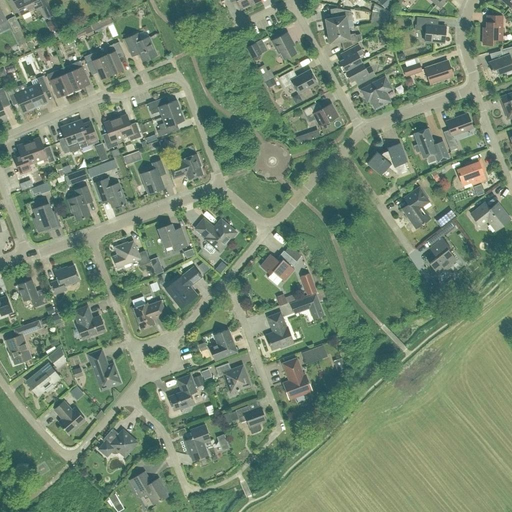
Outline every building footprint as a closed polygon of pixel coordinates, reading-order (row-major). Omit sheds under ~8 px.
[(18,0),(15,2),(22,16),(42,6),(48,18),(54,15),(46,0),(18,0)] [(251,4),(248,0),(230,0),(231,2),(235,0),(236,0),(241,9),(251,4)] [(379,0),(378,1),(384,8),(392,1),(390,0),(379,0)] [(374,3),(371,13),(388,16),(389,11),(374,3)] [(336,8),(337,17),(326,19),(328,31),(348,27),(346,21),(352,20),(351,11),(336,8)] [(388,20),(388,16),(371,13),(370,23),(388,20)] [(502,40),(502,16),(487,15),(487,22),(485,22),(485,28),(483,28),(483,44),(494,45),(494,40),(502,40)] [(23,32),(15,16),(8,19),(14,32),(15,32),(17,35),(23,32)] [(57,17),(50,20),(55,33),(62,31),(57,17)] [(445,38),(446,26),(429,25),(429,18),(417,17),(416,29),(423,30),(425,32),(424,41),(442,42),(443,40),(445,38)] [(92,25),(95,32),(101,29),(98,22),(92,25)] [(90,26),(79,31),(81,36),(86,34),(88,36),(94,33),(90,26)] [(348,27),(328,31),(330,43),(342,41),(343,50),(343,49),(356,42),(362,40),(360,34),(355,35),(355,33),(349,35),(348,27)] [(284,60),(296,53),(293,46),(294,45),(287,32),(271,41),(278,53),(280,52),(284,60)] [(137,49),(142,61),(157,55),(149,37),(141,40),(137,33),(124,39),(130,52),(137,49)] [(72,35),(66,38),(68,44),(75,41),(72,35)] [(104,56),(112,74),(123,69),(118,59),(125,56),(119,42),(108,46),(111,53),(104,56)] [(263,53),(256,42),(246,48),(252,59),(263,53)] [(345,71),(362,62),(359,56),(363,54),(358,44),(340,53),(343,59),(339,61),(345,71)] [(511,46),(500,50),(503,57),(488,62),(492,72),(497,75),(511,68),(511,46)] [(112,74),(104,56),(97,58),(95,52),(84,57),(87,63),(93,61),(101,79),(112,74)] [(398,61),(405,59),(403,53),(396,55),(398,61)] [(63,67),(73,91),(90,84),(87,75),(80,60),(63,67)] [(430,83),(453,76),(447,60),(425,68),(430,83)] [(362,62),(345,71),(351,82),(355,80),(357,85),(375,76),(370,66),(365,68),(362,62)] [(406,76),(421,71),(419,63),(404,68),(406,76)] [(73,91),(63,67),(47,74),(53,89),(57,98),(62,95),(73,91)] [(265,74),(261,67),(257,69),(264,81),(266,82),(271,78),(270,76),(267,74),(265,74)] [(298,94),(317,83),(310,69),(297,76),(293,70),(279,78),(284,88),(293,83),(298,94)] [(27,88),(35,107),(47,102),(43,92),(48,90),(42,76),(37,78),(39,83),(27,88)] [(390,101),(386,92),(392,89),(385,76),(361,89),(366,99),(369,97),(375,109),(390,101)] [(35,107),(27,88),(25,83),(7,91),(13,105),(19,103),(23,112),(35,107)] [(402,83),(396,86),(399,92),(405,89),(402,83)] [(0,122),(8,119),(3,108),(10,104),(3,87),(0,88),(0,122)] [(511,92),(500,97),(507,119),(511,117),(511,92)] [(162,117),(180,110),(177,100),(165,104),(162,98),(147,103),(150,110),(153,109),(154,113),(160,111),(162,117)] [(320,126),(338,116),(331,104),(322,108),(318,101),(303,110),(309,122),(316,118),(320,126)] [(180,110),(162,117),(164,123),(158,125),(160,129),(157,130),(159,136),(174,131),(172,125),(184,121),(180,110)] [(453,135),(473,128),(467,113),(446,122),(449,130),(443,132),(450,150),(458,148),(453,135)] [(115,119),(122,138),(128,136),(130,141),(136,139),(141,137),(136,122),(130,124),(127,114),(115,119)] [(71,123),(78,142),(83,140),(85,146),(96,142),(91,127),(85,129),(82,119),(71,123)] [(122,138),(115,119),(104,123),(108,133),(102,135),(107,149),(118,145),(117,140),(122,138)] [(70,151),(68,146),(78,142),(71,123),(61,127),(64,137),(59,139),(64,153),(70,151)] [(302,139),(308,136),(304,127),(297,130),(302,139)] [(438,162),(449,158),(443,141),(435,144),(433,140),(428,128),(414,133),(418,144),(414,146),(416,152),(420,151),(423,158),(435,153),(438,162)] [(158,139),(157,134),(145,138),(147,143),(158,139)] [(29,142),(36,161),(47,157),(49,163),(55,160),(49,146),(44,148),(40,137),(34,139),(34,140),(29,142)] [(165,139),(161,147),(170,152),(174,144),(165,139)] [(36,161),(29,142),(23,145),(23,143),(17,146),(21,156),(15,159),(20,173),(31,169),(29,164),(36,161)] [(98,153),(105,151),(102,143),(95,145),(98,153)] [(397,174),(407,170),(405,163),(407,162),(400,143),(387,148),(388,151),(383,153),(381,155),(377,151),(367,163),(381,175),(388,167),(397,174)] [(126,165),(134,162),(131,153),(123,156),(126,165)] [(186,173),(188,179),(203,174),(200,166),(201,166),(197,154),(181,160),(182,161),(169,166),(173,178),(186,173)] [(472,184),(485,180),(480,167),(483,166),(480,158),(464,164),(465,166),(457,170),(463,185),(471,182),(472,184)] [(122,160),(115,163),(118,170),(125,167),(122,160)] [(148,194),(164,188),(159,175),(165,173),(160,160),(152,163),(154,169),(141,174),(148,194)] [(62,167),(65,174),(71,171),(69,165),(62,167)] [(84,169),(68,175),(71,184),(87,178),(84,169)] [(440,179),(435,170),(431,173),(436,182),(440,179)] [(112,207),(126,202),(119,182),(111,185),(108,178),(95,182),(102,203),(109,201),(112,207)] [(77,220),(90,215),(86,203),(92,200),(87,186),(75,190),(77,196),(67,199),(72,213),(73,212),(77,220)] [(416,228),(430,218),(422,206),(429,201),(419,187),(404,197),(408,204),(402,209),(416,228)] [(495,231),(510,219),(498,203),(490,209),(485,202),(470,214),(481,226),(488,221),(495,231)] [(36,217),(34,218),(39,231),(51,227),(52,229),(60,226),(55,211),(52,212),(49,203),(33,209),(36,217)] [(446,213),(450,219),(456,214),(453,208),(446,213)] [(223,248),(237,232),(221,219),(214,227),(204,218),(195,228),(205,237),(204,239),(216,249),(219,245),(223,248)] [(175,233),(171,224),(158,229),(165,247),(172,245),(174,250),(187,245),(182,231),(175,233)] [(443,238),(441,239),(440,237),(445,233),(442,229),(427,241),(430,245),(438,239),(439,241),(429,248),(436,257),(429,263),(438,274),(445,268),(446,270),(451,265),(450,264),(456,259),(448,249),(450,247),(443,238)] [(123,244),(115,247),(118,255),(113,257),(117,268),(123,266),(123,265),(137,259),(140,266),(150,262),(145,250),(138,253),(133,241),(124,245),(123,244)] [(271,254),(260,266),(270,274),(273,271),(284,281),(294,269),(292,267),(296,261),(284,250),(276,259),(271,254)] [(198,266),(204,273),(210,268),(203,262),(198,266)] [(80,280),(74,265),(63,269),(63,268),(55,271),(58,280),(51,283),(55,294),(67,289),(65,286),(80,280)] [(202,277),(194,266),(165,289),(180,308),(197,294),(190,286),(202,277)] [(309,273),(301,276),(308,295),(316,292),(309,273)] [(158,284),(164,282),(162,276),(156,278),(158,284)] [(34,307),(47,302),(42,289),(36,291),(32,279),(18,285),(24,300),(31,298),(34,307)] [(150,284),(152,292),(160,289),(157,282),(150,284)] [(316,293),(290,303),(294,314),(309,308),(313,320),(325,316),(316,293)] [(279,306),(287,303),(283,294),(276,297),(279,306)] [(0,312),(1,315),(12,311),(7,297),(0,299),(0,312)] [(141,329),(155,324),(153,319),(166,314),(161,300),(148,305),(147,303),(133,308),(141,329)] [(105,330),(100,316),(92,319),(88,306),(74,311),(78,324),(77,324),(83,339),(105,330)] [(266,335),(272,350),(280,347),(280,348),(294,343),(288,326),(286,327),(281,312),(267,317),(273,332),(266,335)] [(25,333),(41,327),(39,320),(22,326),(25,333)] [(210,347),(215,360),(230,354),(228,348),(234,346),(227,330),(215,334),(219,344),(210,347)] [(6,340),(15,364),(31,358),(22,334),(6,340)] [(300,351),(305,363),(327,356),(322,343),(300,351)] [(60,347),(49,357),(54,364),(43,373),(41,370),(38,373),(38,374),(27,382),(37,394),(59,377),(55,372),(65,361),(60,347)] [(120,382),(113,364),(108,366),(102,350),(89,355),(101,389),(120,382)] [(284,383),(289,398),(311,390),(305,375),(303,376),(296,359),(284,364),(290,381),(284,383)] [(230,393),(251,385),(243,365),(231,369),(228,363),(215,367),(218,376),(223,374),(230,393)] [(80,367),(72,370),(75,378),(83,376),(80,367)] [(204,369),(207,376),(213,373),(211,367),(204,369)] [(190,374),(177,379),(182,391),(169,396),(174,410),(181,408),(182,408),(195,404),(191,393),(197,391),(190,374)] [(69,392),(77,400),(84,393),(77,385),(69,392)] [(69,434),(85,420),(75,408),(72,410),(64,401),(54,409),(60,416),(61,415),(63,418),(58,422),(69,434)] [(247,420),(249,426),(252,434),(260,431),(261,428),(259,422),(266,420),(261,407),(250,411),(248,406),(236,410),(229,413),(232,421),(239,418),(240,423),(247,420)] [(202,442),(211,439),(205,425),(190,430),(193,438),(185,440),(193,461),(208,455),(205,447),(204,448),(202,442)] [(119,452),(120,451),(122,449),(127,453),(136,442),(126,433),(123,436),(119,436),(112,430),(103,440),(105,442),(98,449),(107,456),(111,452),(112,453),(113,453),(114,454),(115,454),(116,454),(117,453),(118,453),(119,452)] [(224,449),(230,447),(225,436),(219,438),(224,449)] [(153,504),(168,496),(162,487),(163,486),(158,478),(149,483),(147,480),(149,479),(145,471),(130,480),(140,497),(146,493),(153,504)] [(108,497),(114,507),(121,503),(115,493),(108,497)]
